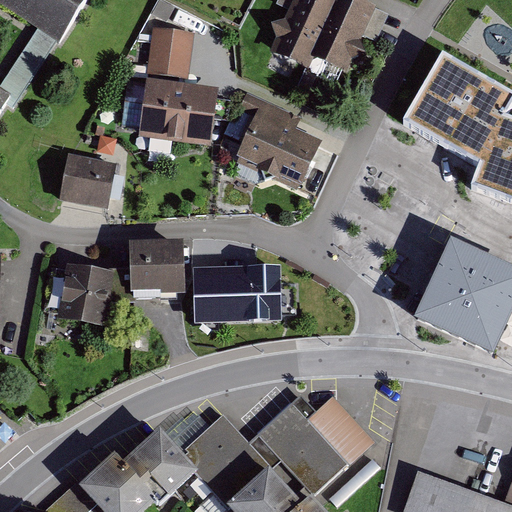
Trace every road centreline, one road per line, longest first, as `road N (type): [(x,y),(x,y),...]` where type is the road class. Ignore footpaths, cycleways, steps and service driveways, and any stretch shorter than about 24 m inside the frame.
road 1 (residential): [(379,363),(302,363),(172,396),(82,439),(0,505)]
road 2 (residential): [(309,254),(236,229),(97,239),(29,230),(0,209)]
road 3 (residential): [(437,0),(309,254)]
road 4 (residential): [(379,363),(374,304),(309,254)]
road 5 (residential): [(511,387),(379,363)]
